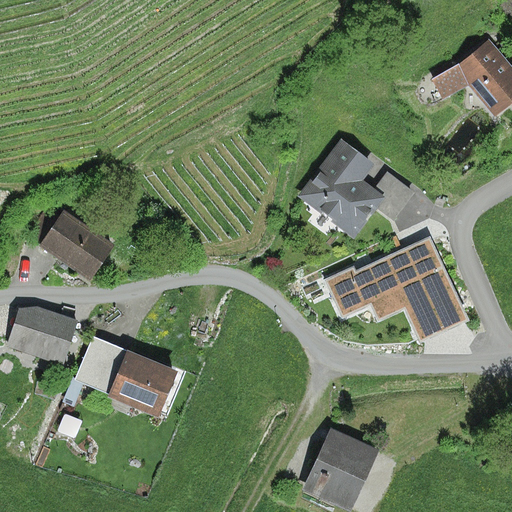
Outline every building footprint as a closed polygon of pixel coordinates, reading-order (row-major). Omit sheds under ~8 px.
[(511,66),(494,42),(438,84),(453,104),(474,88),(500,123),(511,113),(511,66)] [(383,170),(344,143),(304,200),(361,240),(387,203),(369,190),(383,170)] [(31,231),(46,241),(61,218),(46,208),(31,231)] [(117,246),(65,213),(61,218),(46,241),(42,249),(94,282),(117,246)] [(417,247),(337,285),(347,306),(392,284),(414,329),(458,308),(438,267),(429,271),(417,247)] [(37,307),(21,310),(9,347),(64,365),(78,320),(37,307)] [(111,394),(128,354),(112,347),(95,387),(111,394)] [(181,372),(130,351),(128,354),(111,394),(110,397),(161,419),(181,372)] [(77,368),(63,402),(75,407),(89,372),(77,368)] [(379,450),(333,430),(306,492),(352,511),(379,450)]
